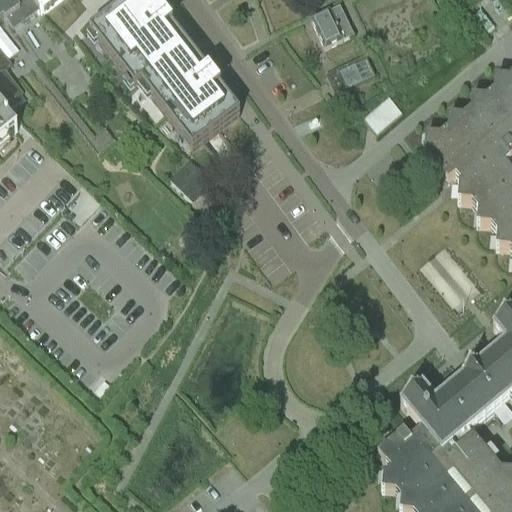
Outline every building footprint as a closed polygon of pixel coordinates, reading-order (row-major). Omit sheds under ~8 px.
[(27,0),(0,0),(0,20),(4,26),(10,34),(12,37),(39,19),(30,5),(27,0)] [(27,0),(39,19),(40,20),(52,11),(66,0),(27,0)] [(136,0),(122,12),(88,37),(89,38),(90,39),(96,48),(125,85),(126,86),(132,94),(133,95),(133,96),(136,94),(140,91),(150,104),(191,158),(202,149),(204,148),(218,137),(219,136),(239,121),(219,95),(220,95),(207,79),(171,33),(172,33),(159,17),(145,0),(136,0)] [(324,55),(342,46),(354,41),(340,11),(328,17),(310,26),(324,55)] [(0,107),(6,114),(22,101),(3,78),(9,73),(0,60),(0,29),(4,26),(0,20),(0,107)] [(374,82),(366,64),(326,82),(336,100),(374,82)] [(511,511),(511,504),(507,499),(511,495),(511,478),(499,477),(494,482),(488,476),(495,471),(483,458),(482,456),(478,459),(470,449),(474,446),(468,439),(492,418),(500,428),(511,419),(503,410),(511,401),(511,182),(503,172),(511,165),(511,92),(508,87),(494,86),(492,100),(491,101),(496,107),(490,112),(485,106),(471,105),(469,119),(468,120),(473,127),(467,132),(462,126),(448,124),(446,138),(438,145),(425,143),(423,157),(421,159),(435,175),(442,170),(459,191),(456,194),(458,196),(456,210),(470,211),(476,206),(481,212),(475,217),(476,219),(475,233),(489,234),(496,229),(501,235),(495,240),(496,242),(494,256),(509,257),(511,254),(511,317),(492,335),(504,350),(476,374),(475,373),(472,375),(474,378),(467,384),(465,382),(461,384),(462,385),(434,409),(421,394),(399,411),(421,437),(416,440),(415,442),(409,447),(402,439),(395,445),(382,456),(376,461),(390,477),(381,484),(380,498),(394,499),(399,506),(398,511),(459,511),(414,458),(424,450),(475,511),(511,511)] [(371,118),(362,125),(375,140),(384,133),(401,119),(388,103),(371,118)] [(0,150),(18,135),(0,115),(0,150)] [(170,189),(178,196),(192,210),(212,190),(197,176),(189,168),(170,189)] [(106,395),(108,392),(103,388),(94,398),(99,402),(106,395)]
